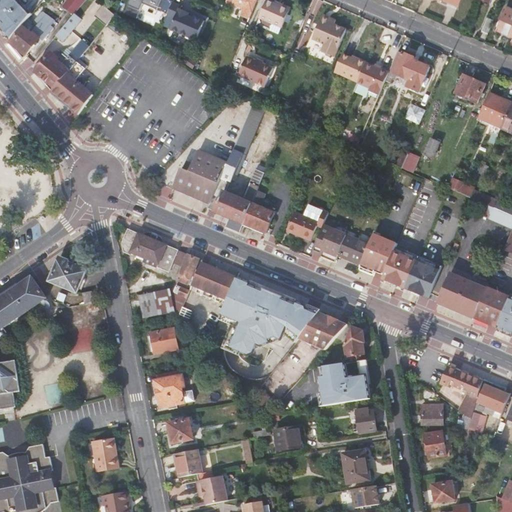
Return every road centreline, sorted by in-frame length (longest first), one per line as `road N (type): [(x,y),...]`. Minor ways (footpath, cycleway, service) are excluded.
road 1 (tertiary): [(110,193),(393,313)]
road 2 (residential): [(103,227),(159,511)]
road 3 (residential): [(414,511),(388,345),(393,313)]
road 4 (residential): [(357,0),(511,67)]
road 5 (tertiary): [(0,67),(85,166)]
road 6 (tertiary): [(393,313),(511,362)]
